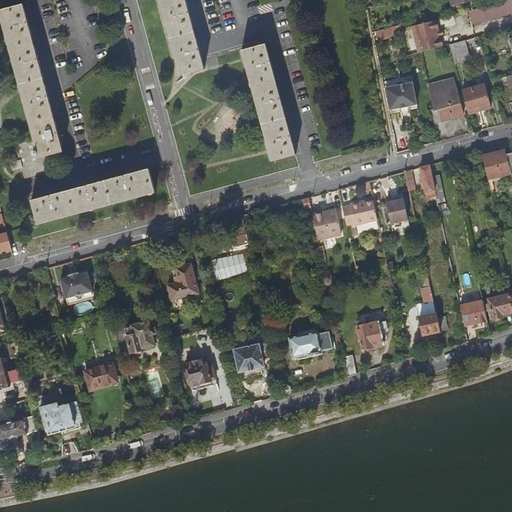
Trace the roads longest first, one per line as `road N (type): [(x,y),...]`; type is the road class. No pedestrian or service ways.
road 1 (secondary): [(0,478),(76,469),(511,343)]
road 2 (secondary): [(511,131),(185,220)]
road 3 (residential): [(126,0),(185,220)]
road 4 (secondary): [(185,220),(0,270)]
